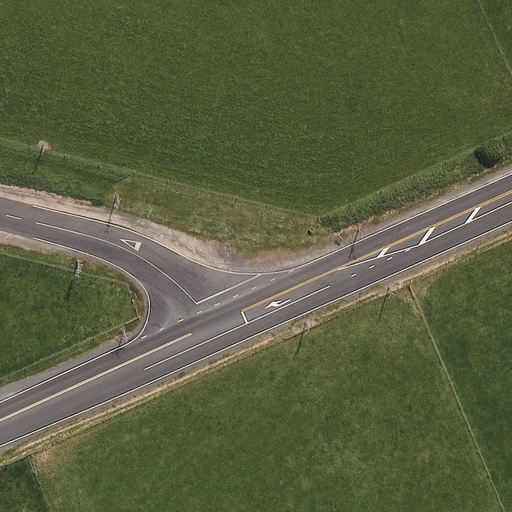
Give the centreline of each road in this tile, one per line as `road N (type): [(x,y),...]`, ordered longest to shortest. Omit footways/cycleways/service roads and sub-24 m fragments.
road 1 (secondary): [(511,192),(210,325)]
road 2 (tertiary): [(0,213),(127,249),(180,286),(210,325)]
road 3 (secondary): [(210,325),(0,420)]
